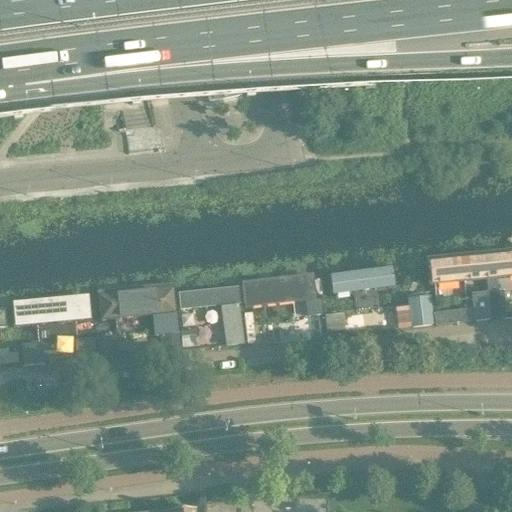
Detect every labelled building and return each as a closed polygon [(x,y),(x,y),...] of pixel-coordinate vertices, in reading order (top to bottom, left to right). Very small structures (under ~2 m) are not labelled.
[(214,89),(215,94),(217,102),(246,96),(244,83),(214,89)] [(124,125),(123,125),(124,133),(125,134),(128,156),(155,152),(156,154),(159,153),(159,154),(159,153),(163,152),(163,153),(164,153),(164,152),(163,150),(161,129),(133,133),(133,131),(131,131),(129,124),(128,124),(129,132),(125,132),(124,125)] [(485,289),(493,289),(493,281),(485,281),(485,289)] [(499,293),(468,296),(469,311),(469,316),(501,313),(499,293)] [(357,305),(365,305),(365,297),(357,297),(357,305)] [(433,325),(429,297),(406,300),(407,308),(395,310),(398,330),(433,325)] [(319,302),(304,304),(306,318),(321,316),(319,302)] [(277,313),(285,313),(285,305),(277,305),(277,313)] [(229,330),(230,347),(239,346),(237,328),(241,328),(240,307),(224,308),(226,330),(229,330)] [(435,327),(471,323),(469,316),(469,311),(434,316),(435,327)] [(205,321),(213,321),(213,313),(205,313),(205,321)] [(160,336),(162,355),(181,353),(179,333),(177,333),(175,315),(153,317),(155,336),(160,336)] [(345,332),(343,315),(324,317),(326,334),(345,332)] [(133,329),(141,329),(141,321),(133,321),(133,329)] [(53,337),(61,337),(61,329),(53,329),(53,337)] [(98,359),(118,358),(116,337),(96,339),(98,359)]
